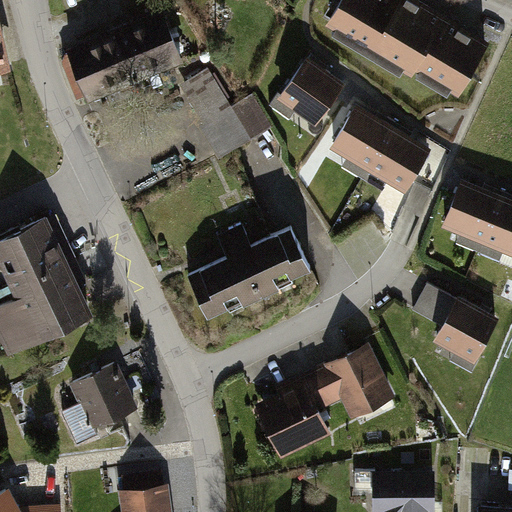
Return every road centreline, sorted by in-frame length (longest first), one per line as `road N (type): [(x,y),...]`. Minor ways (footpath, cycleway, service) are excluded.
road 1 (residential): [(189,378),(50,71),(29,0)]
road 2 (residential): [(189,378),(350,296)]
road 3 (residential): [(214,511),(211,457),(189,378)]
